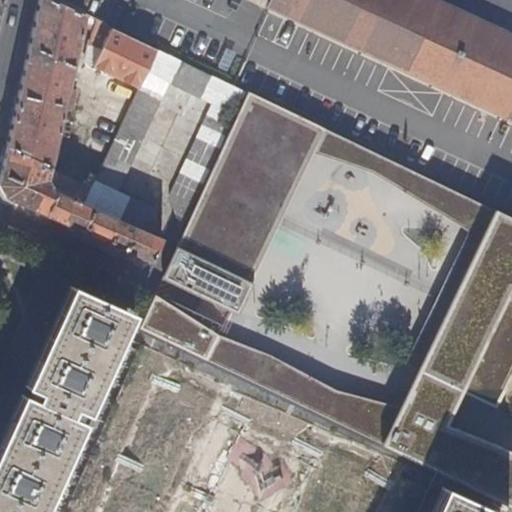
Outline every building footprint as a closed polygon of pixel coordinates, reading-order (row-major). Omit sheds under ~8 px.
[(212,103),(170,194),(180,232),(244,90),(229,83),(54,0),(38,0),(0,174),(0,187),(3,196),(153,263),(163,240),(161,239),(156,210),(119,192),(169,83),(212,103)] [(268,0),(266,5),(511,118),(511,37),(432,0),(268,0)] [(247,92),(165,270),(231,309),(317,125),(247,92)] [(317,125),(231,309),(237,313),(311,153),(374,173),(467,230),(404,363),(417,369),(493,211),(317,125)] [(511,219),(493,211),(417,369),(400,405),(381,443),(511,505),(511,451),(500,444),(446,423),(461,390),(496,407),(511,374),(511,219)] [(74,289),(64,311),(117,335),(127,312),(74,289)] [(140,327),(206,359),(218,334),(154,294),(142,322),(140,327)] [(117,335),(64,311),(32,382),(86,404),(117,335)] [(206,359),(381,443),(400,405),(335,390),(270,355),(218,334),(206,359)] [(140,345),(64,511),(408,511),(426,474),(140,345)] [(86,404),(32,382),(30,387),(39,392),(35,401),(25,396),(0,452),(0,466),(50,485),(79,420),(70,416),(73,407),(83,411),(86,404)] [(0,511),(37,511),(50,485),(0,466),(0,511)] [(493,511),(448,491),(438,511),(493,511)]
